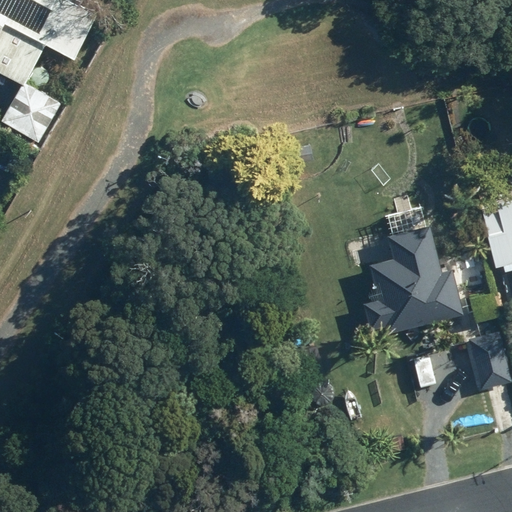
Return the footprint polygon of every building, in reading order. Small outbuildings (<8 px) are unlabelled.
[(63,97),(28,79),(48,40),(77,54),(99,11),(78,0),(0,0),(0,65),(24,78),(3,118),(41,139),(63,97)] [(511,196),(499,199),(501,207),(486,211),(499,264),(505,262),(507,268),(511,266),(511,196)] [(425,202),(388,212),(399,254),(372,261),(381,297),(367,300),(373,325),(389,321),(391,329),(467,310),(455,265),(442,268),(425,202)] [(479,317),(501,312),(496,291),(474,296),(479,317)] [(511,379),(511,370),(501,327),(496,329),(495,326),(482,330),(482,333),(471,336),(472,338),(448,344),(459,389),(482,383),(483,386),(511,379)]
